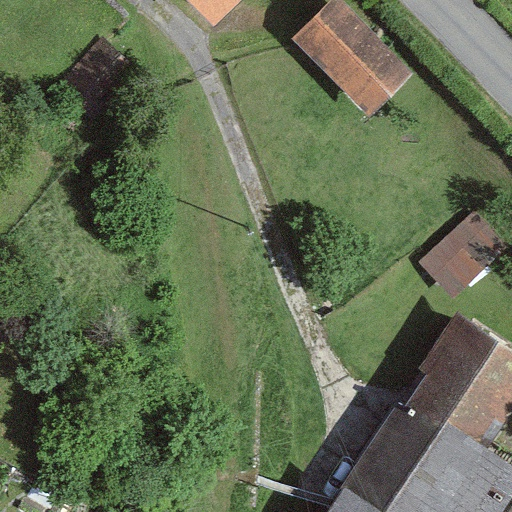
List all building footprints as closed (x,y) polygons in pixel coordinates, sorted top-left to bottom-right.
[(204,0),(223,20),(244,0),(204,0)] [(334,0),(296,38),(377,119),(425,72),(352,0),(334,0)] [(144,66),(105,31),(58,83),(96,118),(144,66)] [(511,252),(511,241),(480,204),(420,255),(458,299),(511,252)] [(501,511),(511,495),(511,450),(506,447),(511,437),(511,339),(460,306),(328,511),(501,511)]
